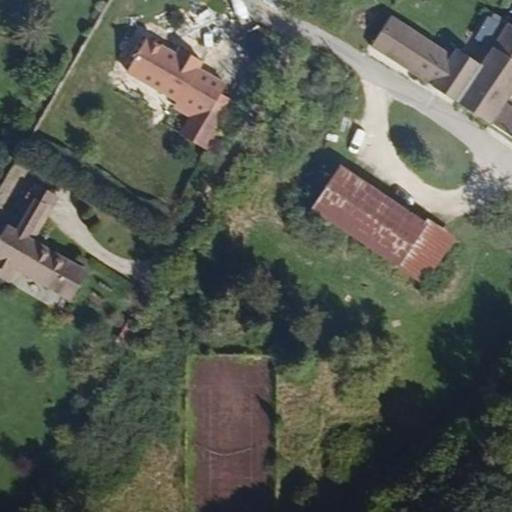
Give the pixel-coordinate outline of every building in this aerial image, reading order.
[(447,58),(450,54),(389,16),(369,44),(431,83),(447,58)] [(491,49),(506,26),(490,16),(476,40),(491,49)] [(500,110),(511,91),(511,27),(510,26),(481,67),(455,106),(511,142),(511,128),(506,125),(510,116),(500,110)] [(218,78),(191,62),(194,56),(173,42),(169,48),(143,28),(119,62),(184,103),(197,112),(212,89),(218,78)] [(455,106),(481,67),(454,48),(450,54),(447,58),(431,83),(428,88),(455,106)] [(206,128),(225,97),(212,89),(197,112),(184,103),(170,127),(182,135),(193,119),(206,128)] [(0,150),(19,121),(0,109),(0,150)] [(196,144),(206,128),(193,119),(182,135),(196,144)] [(451,236),(339,163),(310,208),(422,281),(451,236)] [(40,223),(54,202),(35,190),(21,210),(40,223)] [(26,244),(40,223),(21,210),(6,231),(2,228),(0,230),(0,281),(8,271),(44,295),(61,269),(26,244)] [(58,305),(74,278),(61,269),(44,295),(58,305)]
